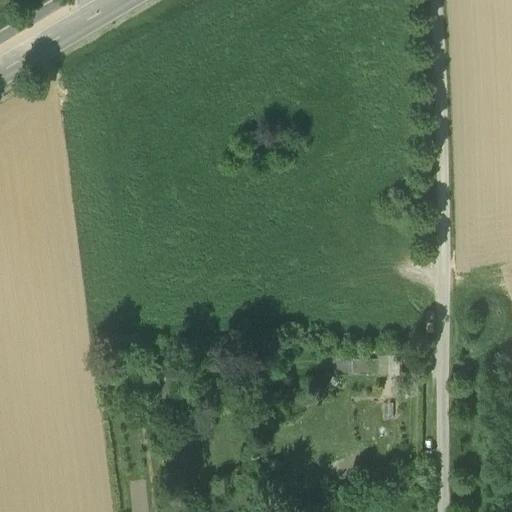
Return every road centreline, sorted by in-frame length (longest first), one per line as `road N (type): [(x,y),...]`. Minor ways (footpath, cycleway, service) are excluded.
road 1 (unclassified): [(443,511),(435,0)]
road 2 (tertiary): [(120,0),(0,72)]
